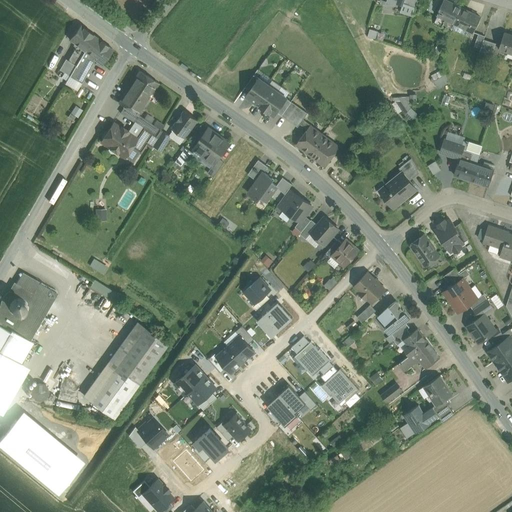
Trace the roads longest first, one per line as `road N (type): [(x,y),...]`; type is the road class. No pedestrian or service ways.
road 1 (residential): [(206,483),(270,428),(233,386),(382,248)]
road 2 (tertiary): [(131,46),(296,162),(382,248)]
road 3 (residential): [(0,270),(131,46)]
road 4 (tertiary): [(382,248),(511,428)]
road 5 (residential): [(382,248),(451,198),(511,215)]
